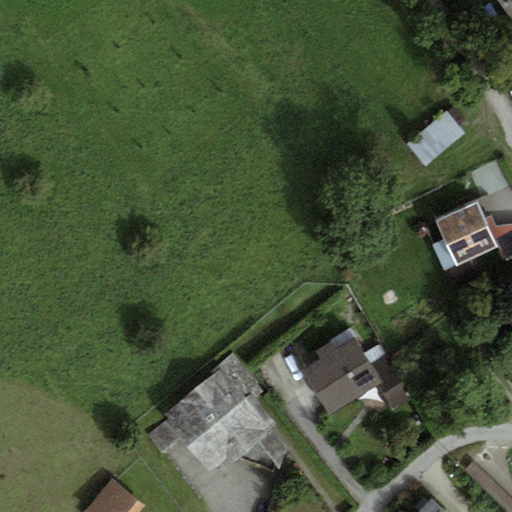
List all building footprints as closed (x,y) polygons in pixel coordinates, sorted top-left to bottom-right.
[(511,0),(495,0),(511,22),(511,0)] [(446,114),(411,145),(430,166),(465,135),(446,114)] [(473,204),(433,222),(454,268),(494,250),(473,204)] [(504,256),(511,254),(511,224),(499,226),(504,256)] [(358,339),(301,367),(324,412),(380,385),(358,339)] [(222,374),(163,421),(202,471),(262,423),(222,374)] [(409,384),(385,395),(393,411),(416,400),(409,384)] [(511,511),(511,497),(477,463),(469,471),(509,511),(511,511)] [(113,478),(88,507),(94,511),(139,511),(145,506),(113,478)] [(443,511),(431,499),(417,511),(443,511)]
